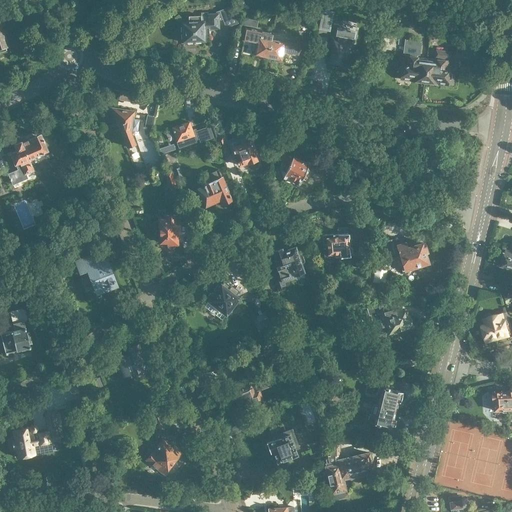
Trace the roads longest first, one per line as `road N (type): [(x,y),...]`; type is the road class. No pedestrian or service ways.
road 1 (residential): [(69,60),(123,79),(246,98),(431,126),(503,127)]
road 2 (residential): [(153,295),(214,249),(316,201),(410,199),(483,213)]
road 3 (residential): [(69,60),(153,295)]
road 4 (residential): [(237,509),(0,483)]
road 5 (residential): [(153,295),(237,509)]
road 6 (residential): [(0,408),(153,295)]
road 7 (tertiary): [(444,358),(408,511)]
road 8 (tertiary): [(420,511),(455,365)]
road 9 (tertiary): [(455,365),(480,260),(478,234)]
road 10 (tertiary): [(478,234),(444,358)]
road 11 (tertiary): [(503,127),(504,0)]
